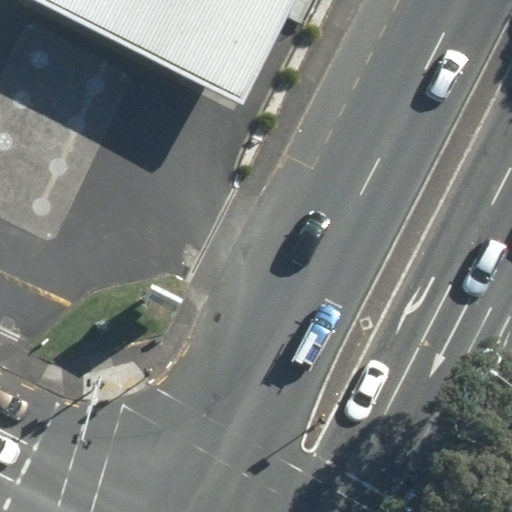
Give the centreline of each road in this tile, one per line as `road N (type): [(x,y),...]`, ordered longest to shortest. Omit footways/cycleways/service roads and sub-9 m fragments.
road 1 (primary): [(200,511),(460,0)]
road 2 (primary): [(511,204),(349,511)]
